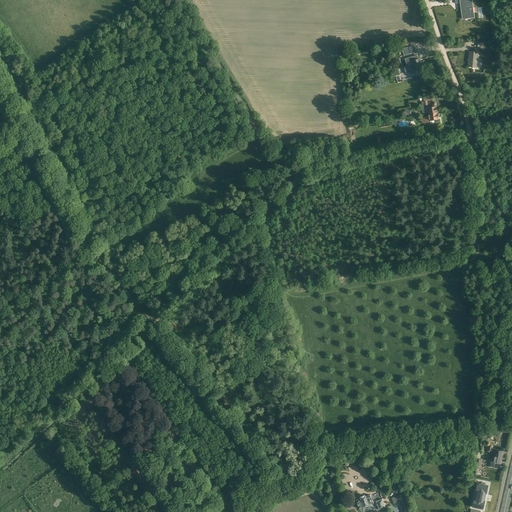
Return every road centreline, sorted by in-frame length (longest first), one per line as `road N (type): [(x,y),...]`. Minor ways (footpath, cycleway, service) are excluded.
road 1 (track): [(0,466),(298,179)]
road 2 (track): [(244,511),(270,468),(474,433)]
road 3 (track): [(426,0),(469,134)]
